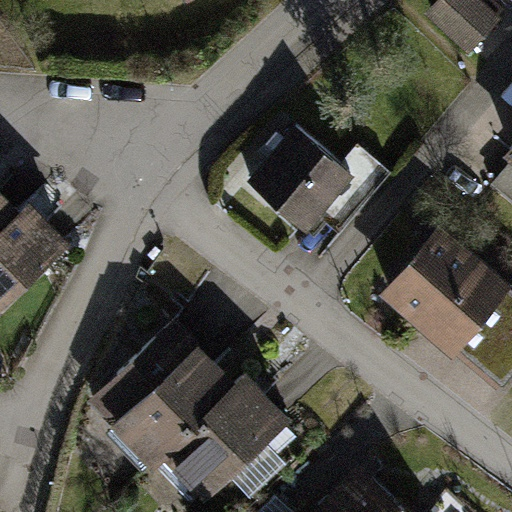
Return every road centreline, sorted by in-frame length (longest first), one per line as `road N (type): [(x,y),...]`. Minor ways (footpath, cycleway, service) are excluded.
road 1 (residential): [(142,172),(511,469)]
road 2 (residential): [(142,172),(34,393),(11,417)]
road 3 (residential): [(325,0),(142,172)]
